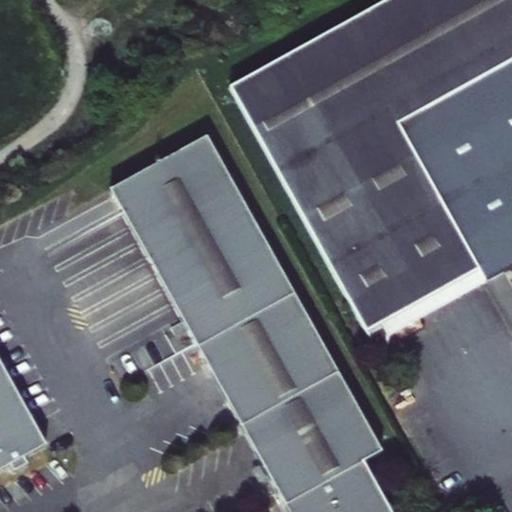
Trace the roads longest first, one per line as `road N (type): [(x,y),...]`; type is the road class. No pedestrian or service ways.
road 1 (unclassified): [(43,0),(69,38),(74,79),(63,107),(0,156)]
road 2 (unknown): [(243,469),(125,511)]
